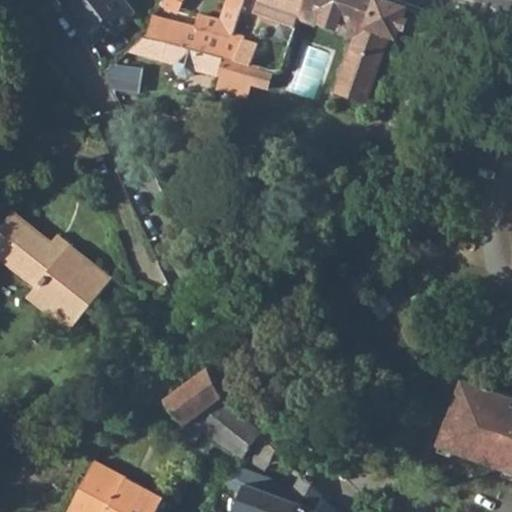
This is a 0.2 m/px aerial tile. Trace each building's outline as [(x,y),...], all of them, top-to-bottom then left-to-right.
[(57,0),(89,38),(101,41),(136,13),(126,0),(57,0)] [(223,57),(236,60),(242,38),(243,36),(234,32),(244,0),(228,0),(221,20),(199,14),(196,28),(154,17),(149,36),(165,41),(198,50),(223,57)] [(304,4),(305,0),(261,0),(257,11),(297,25),(301,14),(304,4)] [(406,5),(392,0),(305,0),(304,4),(361,22),(338,89),(366,99),(390,33),(396,35),(406,5)] [(149,36),(147,35),(130,51),(160,59),(165,41),(149,36)] [(242,38),(236,60),(249,64),(256,43),(242,38)] [(198,50),(165,41),(160,59),(174,63),(173,67),(177,74),(186,76),(192,73),(194,68),(198,50)] [(194,68),(218,75),(219,70),(223,57),(198,50),(194,68)] [(218,75),(253,84),(258,66),(249,64),(236,60),(223,57),(219,70),(218,75)] [(114,65),(106,72),(114,88),(140,92),(144,68),(114,65)] [(159,111),(122,103),(130,122),(195,132),(198,117),(158,112),(159,111)] [(28,300),(71,334),(112,283),(70,249),(65,255),(13,214),(0,230),(0,258),(37,289),(28,300)] [(154,384),(186,425),(224,394),(222,393),(200,348),(154,384)] [(443,444),(511,468),(511,393),(467,377),(443,444)] [(186,425),(197,439),(202,429),(205,431),(224,394),(186,425)] [(215,438),(245,456),(251,447),(260,432),(224,394),(205,431),(215,438)] [(196,446),(205,431),(202,429),(197,439),(194,444),(196,446)] [(208,452),(215,438),(205,431),(196,446),(208,452)] [(260,432),(251,447),(271,462),(276,448),(260,432)] [(67,511),(160,511),(167,500),(95,462),(67,511)] [(299,511),(339,511),(301,473),(291,498),(302,503),(299,511)] [(237,501),(241,502),(237,511),(299,511),(302,503),(291,498),(233,477),(230,487),(240,490),(239,490),(235,493),(234,496),(237,501)]
